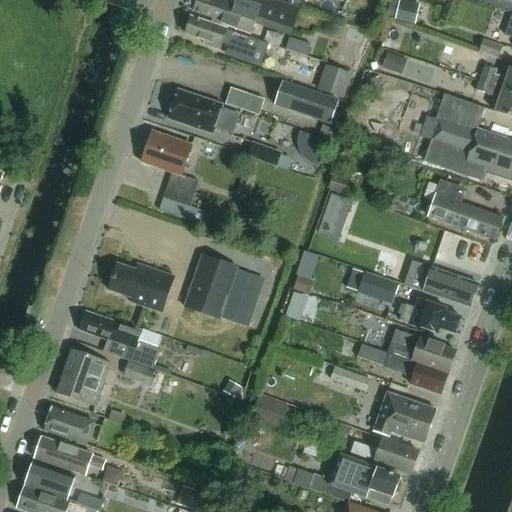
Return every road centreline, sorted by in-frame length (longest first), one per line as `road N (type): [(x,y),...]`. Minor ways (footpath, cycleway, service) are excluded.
road 1 (residential): [(42,395),(175,0)]
road 2 (tertiary): [(424,511),(511,257)]
road 3 (residential): [(0,511),(42,395)]
